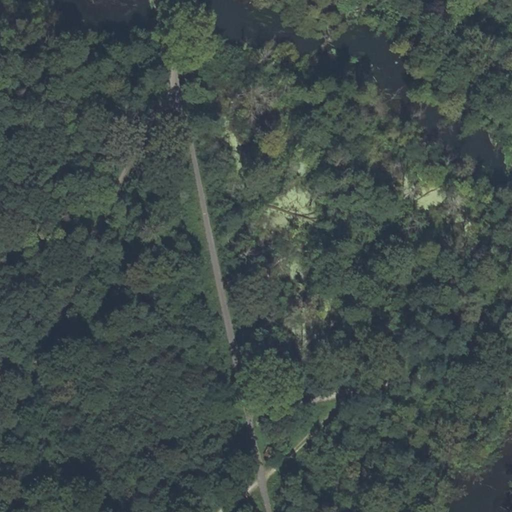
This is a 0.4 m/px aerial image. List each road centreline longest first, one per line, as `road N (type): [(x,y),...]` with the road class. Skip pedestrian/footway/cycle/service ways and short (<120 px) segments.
road 1 (track): [(267,511),(157,0)]
road 2 (track): [(171,72),(0,444)]
road 3 (unknown): [(252,511),(153,114)]
road 4 (unknown): [(246,413),(62,511)]
road 5 (track): [(372,389),(220,511)]
road 6 (track): [(372,389),(511,352)]
road 7 (track): [(246,413),(372,389)]
